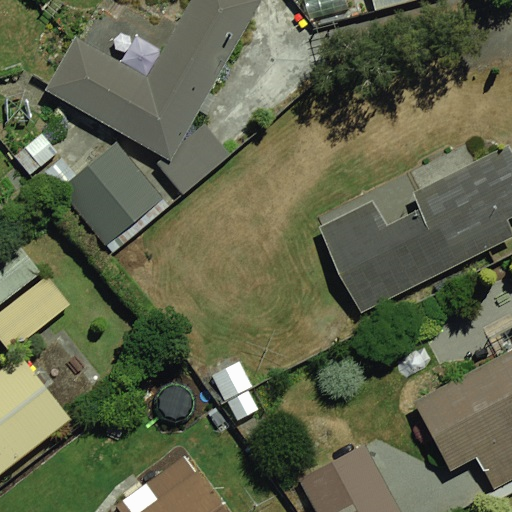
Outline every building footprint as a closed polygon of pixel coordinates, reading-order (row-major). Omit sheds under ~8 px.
[(75,37),(45,91),(171,161),(263,0),(193,0),(150,79),(75,37)] [(372,202),(318,229),(361,313),(511,237),(511,230),(509,221),(511,219),(511,142),(511,140),(410,189),(420,209),(387,225),(372,202)] [(116,142),(59,190),(106,246),(163,198),(116,142)] [(17,242),(0,255),(0,340),(15,359),(73,312),(17,242)] [(511,352),(418,395),(453,472),(482,458),(492,479),(511,469),(511,352)] [(36,363),(0,389),(0,502),(90,437),(36,363)] [(398,511),(366,448),(287,487),(299,511),(398,511)] [(239,511),(214,474),(158,511),(239,511)]
